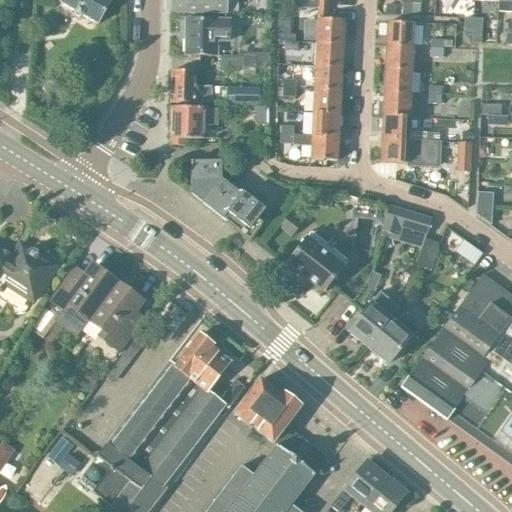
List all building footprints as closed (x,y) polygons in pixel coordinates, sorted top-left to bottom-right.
[(27,0),(12,0),(13,9),(28,8),(27,0)] [(60,0),(59,3),(96,25),(110,0),(60,0)] [(224,16),(223,0),(171,0),(171,16),(224,16)] [(292,0),(292,8),(318,9),(327,9),(327,0),(292,0)] [(399,0),(399,3),(402,3),(401,16),(410,16),(411,0),(399,0)] [(411,0),(410,16),(419,17),(419,5),(420,5),(420,0),(411,0)] [(511,0),(498,0),(498,3),(498,11),(511,11),(511,0)] [(394,6),(384,6),(384,15),(394,15),(394,6)] [(342,45),(343,22),(327,21),(327,9),(318,9),(315,44),(342,45)] [(473,33),(473,18),(465,18),(464,32),(473,33)] [(473,33),(472,43),(481,44),(482,33),(482,19),(473,18),(473,33)] [(228,44),(228,23),(186,22),(186,42),(182,42),(182,55),(186,55),(185,58),(214,58),(214,43),(228,44)] [(412,49),(413,25),(387,24),(386,47),(412,49)] [(443,50),(443,41),(430,40),(430,49),(443,50)] [(297,53),(297,43),(285,43),(284,52),(297,53)] [(340,69),(342,45),(315,44),(314,67),(340,69)] [(386,47),(384,71),(411,71),(412,49),(386,47)] [(443,59),(443,50),(430,49),(430,58),(443,59)] [(339,92),(340,69),(314,67),(313,91),(339,92)] [(410,95),(411,71),(384,71),(383,94),(410,95)] [(211,105),(211,89),(194,89),(194,74),(170,74),(170,105),(211,105)] [(296,90),(296,81),(283,80),(283,89),(296,90)] [(441,97),(441,88),(428,88),(428,96),(441,97)] [(295,99),(296,90),(283,89),(282,99),(295,99)] [(258,108),(258,91),(225,91),(225,108),(258,108)] [(338,115),(339,92),(313,91),(312,114),(338,115)] [(408,118),(410,95),(383,94),(382,117),(408,118)] [(441,105),(441,97),(428,96),(428,105),(441,105)] [(204,142),(204,128),(215,128),(216,112),(204,112),(204,110),(170,109),(169,141),(170,141),(170,148),(184,148),(184,141),(204,142)] [(266,124),(266,110),(258,110),(258,124),(266,124)] [(337,138),(338,115),(312,114),(311,137),(337,138)] [(381,140),(407,142),(408,118),(382,117),(381,140)] [(293,136),(293,127),(281,127),(281,135),(293,136)] [(461,133),(461,144),(470,145),(470,133),(461,133)] [(426,134),(426,143),(439,144),(440,136),(440,134),(426,134)] [(293,144),(293,136),(281,135),(280,144),(293,144)] [(293,136),(293,144),(310,145),(310,161),(336,162),(337,138),(311,137),(293,136)] [(425,167),(438,167),(439,152),(439,144),(426,143),(407,142),(381,140),(380,164),(425,167)] [(469,173),(470,145),(461,144),(457,144),(456,173),(469,173)] [(264,211),(242,194),(241,196),(222,181),(222,163),(190,162),(190,194),(249,240),(261,225),(256,221),(264,211)] [(492,209),(493,195),(477,194),(477,208),(492,209)] [(389,208),(381,233),(397,237),(400,228),(427,236),(431,221),(389,208)] [(492,226),(492,209),(477,208),(476,216),(492,226)] [(289,215),(279,227),(292,237),(302,224),(289,215)] [(322,293),(346,263),(309,234),(285,264),(322,293)] [(430,272),(437,253),(437,245),(425,241),(415,267),(430,272)] [(33,305),(52,268),(36,259),(37,258),(35,254),(31,252),(26,253),(26,254),(18,250),(9,265),(0,260),(0,294),(1,294),(4,289),(33,305)] [(88,323),(116,285),(93,267),(81,283),(70,275),(49,303),(62,312),(67,307),(88,323)] [(511,299),(481,277),(405,383),(406,383),(406,384),(449,414),(449,415),(455,419),(456,419),(511,459),(511,299)] [(139,325),(128,318),(140,302),(116,285),(88,323),(109,338),(105,344),(118,354),(139,325)] [(370,305),(349,331),(351,333),(350,335),(359,342),(360,340),(369,348),(400,310),(391,303),(379,293),(370,305)] [(388,364),(410,337),(416,330),(404,320),(407,316),(400,310),(369,348),(378,355),(376,357),(385,364),(386,362),(388,364)] [(114,383),(150,336),(141,329),(105,376),(114,383)] [(161,487),(224,407),(217,402),(218,401),(228,408),(243,388),(234,381),(224,393),(212,384),(228,363),(210,349),(212,346),(211,345),(211,341),(205,336),(200,337),(198,335),(173,367),(168,363),(104,445),(95,457),(76,481),(116,511),(146,511),(164,489),(161,487)] [(90,372),(79,386),(89,393),(100,379),(90,372)] [(283,428),(299,408),(283,395),(281,397),(259,381),(233,415),(276,447),(278,448),(277,449),(287,456),(289,458),(299,465),(301,466),(301,467),(310,475),(311,474),(323,458),(283,428)] [(61,439),(46,458),(57,467),(70,477),(79,465),(66,455),(72,448),(61,439)] [(1,444),(0,446),(0,459),(5,463),(13,452),(1,444)] [(297,511),(290,506),(313,476),(311,474),(310,475),(301,467),(301,466),(299,465),(289,458),(287,456),(277,449),(278,448),(276,447),(266,460),(265,459),(263,461),(264,462),(256,473),(255,472),(254,474),(255,474),(253,477),(241,467),(239,469),(240,469),(233,478),(232,477),(230,479),(231,480),(225,488),(224,488),(222,490),(223,490),(215,501),(213,499),(212,502),(213,503),(206,511),(297,511)] [(360,511),(385,480),(381,477),(383,475),(374,468),(373,470),(365,464),(330,508),(335,511),(340,511),(353,497),(362,505),(358,510),(360,511)] [(390,511),(404,495),(396,489),(397,487),(389,480),(388,482),(385,480),(360,511),(361,511),(363,511),(366,509),(370,511),(390,511)]
